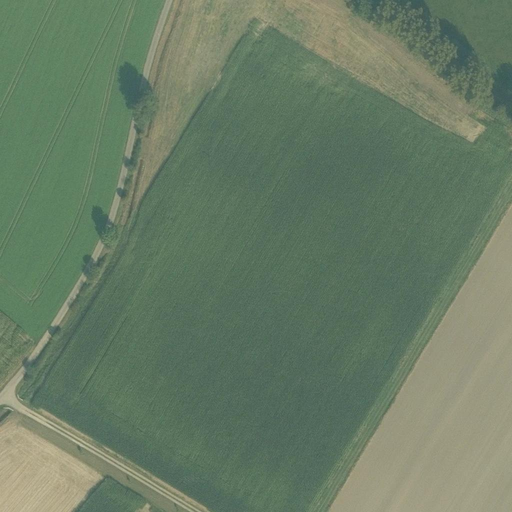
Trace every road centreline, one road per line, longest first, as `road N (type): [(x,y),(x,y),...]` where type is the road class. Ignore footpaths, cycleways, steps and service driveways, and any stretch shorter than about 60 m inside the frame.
road 1 (track): [(173,0),(100,256),(0,404)]
road 2 (track): [(511,197),(324,511)]
road 3 (track): [(5,399),(195,511)]
